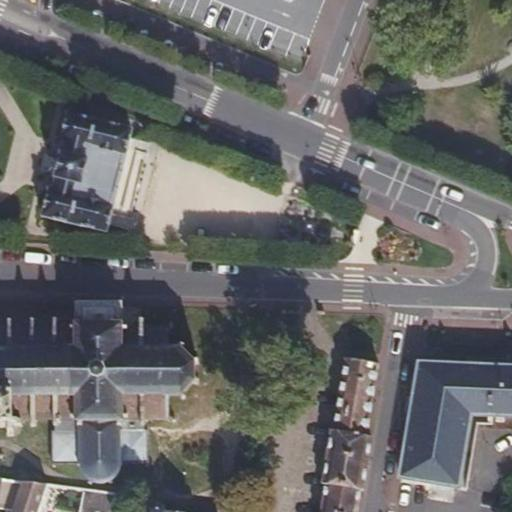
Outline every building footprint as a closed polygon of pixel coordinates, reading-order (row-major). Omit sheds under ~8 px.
[(108,235),(132,137),(133,131),(69,115),(60,143),(64,144),(53,189),(49,189),(41,218),(108,235)] [(123,303),(75,303),(75,327),(58,327),(57,319),(51,320),(52,327),(33,327),(33,321),(27,321),(26,327),(14,327),(14,321),(7,321),(7,328),(0,327),(0,431),(12,431),(12,438),(20,438),(21,427),(24,424),(28,424),(28,445),(50,445),(50,466),(80,466),(80,472),(86,471),(88,474),(85,477),(89,481),(93,479),(97,481),(104,481),(107,479),(109,483),(114,480),(112,476),(117,468),(122,468),(122,464),(149,464),(148,432),(145,432),(145,424),(173,423),(180,430),(182,428),(177,421),(177,400),(182,399),(187,405),(191,401),(187,396),(196,389),(203,391),(205,386),(198,382),(200,373),(199,366),(206,363),(203,357),(196,361),(185,351),(188,344),(183,341),(178,349),(178,329),(183,324),(180,321),(172,327),(147,327),(147,320),(140,320),(140,327),(123,327),(123,303)] [(321,511),(353,511),(357,490),(361,490),(369,437),(364,436),(376,363),(347,359),(335,431),(333,431),(323,485),(326,485),(321,511)] [(511,417),(511,370),(423,367),(404,479),(459,488),(471,415),(511,417)] [(39,511),(48,485),(0,479),(0,509),(12,511),(39,511)] [(123,511),(125,495),(85,490),(80,511),(123,511)] [(166,511),(167,511),(165,506),(160,503),(155,504),(152,509),(151,511),(166,511)]
